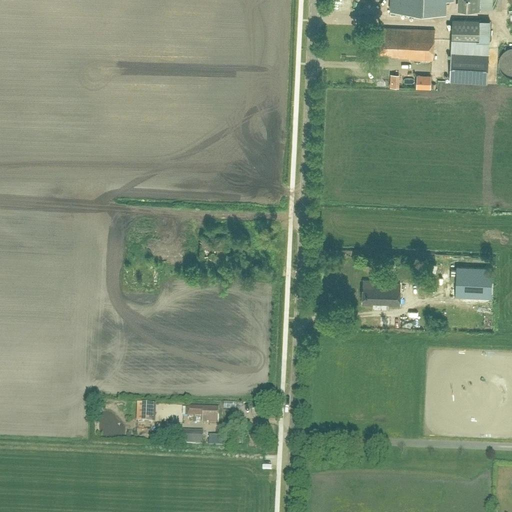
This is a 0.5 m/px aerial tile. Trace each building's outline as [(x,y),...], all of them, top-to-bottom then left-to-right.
[(394,0),(394,10),(391,10),(390,14),(395,14),(395,13),(401,13),(401,10),(441,12),(441,0),(394,0)] [(479,9),(479,0),(457,0),(458,8),(479,9)] [(452,18),(451,40),(478,41),(479,19),(452,18)] [(409,58),(433,59),(434,28),(380,26),(379,52),(391,52),(391,55),(398,55),(398,56),(409,57),(409,58)] [(488,52),(451,50),(449,80),(486,82),(488,52)] [(400,82),(400,71),(391,70),(391,82),(400,82)] [(430,88),(431,74),(416,74),(416,87),(430,88)] [(203,262),(209,262),(210,258),(223,259),(224,235),(203,234),(202,248),(203,248),(203,262)] [(491,297),(492,266),(456,265),(455,294),(476,295),(476,296),(491,297)] [(401,281),(372,281),(372,279),(364,279),(363,302),(400,303),(401,281)] [(389,326),(390,315),(379,315),(379,326),(389,326)] [(154,423),(155,405),(147,405),(146,423),(154,423)] [(187,408),(187,417),(203,417),(203,423),(218,424),(218,408),(187,408)] [(182,432),(182,446),(203,446),(203,433),(182,432)] [(226,439),(234,440),(235,432),(226,432),(226,439)] [(209,438),(209,446),(225,447),(225,439),(209,438)]
